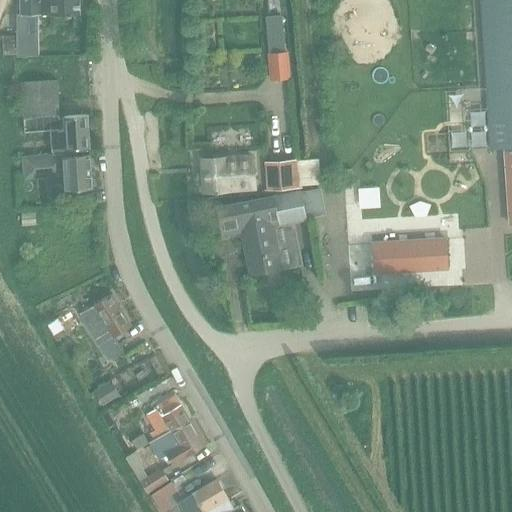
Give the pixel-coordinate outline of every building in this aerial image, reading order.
[(39,56),(38,14),(60,15),(80,14),(79,0),(20,0),(21,14),(17,14),(17,36),(17,56),(39,56)] [(505,148),(510,225),(511,224),(511,0),(481,0),(491,149),(505,148)] [(368,14),(352,25),(363,40),(378,29),(368,14)] [(276,27),(276,47),(288,47),(287,27),(276,27)] [(17,36),(4,36),(4,56),(17,56),(17,36)] [(287,53),(285,53),(269,55),(268,55),(270,81),(290,79),(287,53)] [(57,80),(21,83),(24,132),(61,130),(57,80)] [(87,115),(64,116),(65,130),(52,131),(53,151),(89,148),(87,115)] [(210,132),(211,151),(223,151),(223,131),(210,132)] [(66,191),(72,190),(92,189),(89,154),(63,156),(66,191)] [(41,156),(23,157),(24,178),(63,176),(62,155),(41,156)] [(257,191),(256,168),(255,157),(223,159),(203,160),(205,191),(225,189),(243,188),(244,192),(257,191)] [(269,190),(294,188),(291,161),(268,163),(269,190)] [(352,168),(337,170),(339,185),(354,183),(352,168)] [(222,234),(242,230),(251,275),(281,269),(272,225),(307,219),(306,218),(325,214),(320,188),(301,192),(301,191),(217,208),(222,234)] [(34,213),(21,213),(22,226),(35,225),(34,213)] [(445,239),(374,243),(375,275),(447,271),(445,239)] [(131,327),(112,295),(94,305),(80,313),(93,335),(100,346),(131,327)] [(71,311),(61,317),(65,324),(75,318),(71,311)] [(94,392),(102,405),(119,394),(111,381),(94,392)] [(157,440),(190,420),(176,395),(157,406),(158,408),(147,414),(157,430),(152,432),(156,439),(157,440)] [(166,456),(172,465),(188,455),(205,445),(190,420),(157,440),(156,439),(149,443),(159,460),(166,456)] [(147,446),(141,436),(132,442),(137,452),(147,446)] [(136,452),(126,458),(133,469),(141,464),(143,463),(136,452)] [(141,482),(148,493),(168,480),(161,469),(141,482)] [(244,511),(241,505),(234,508),(217,479),(199,489),(193,493),(203,511),(244,511)] [(177,490),(171,481),(149,495),(159,511),(166,511),(172,508),(165,497),(177,490)]
